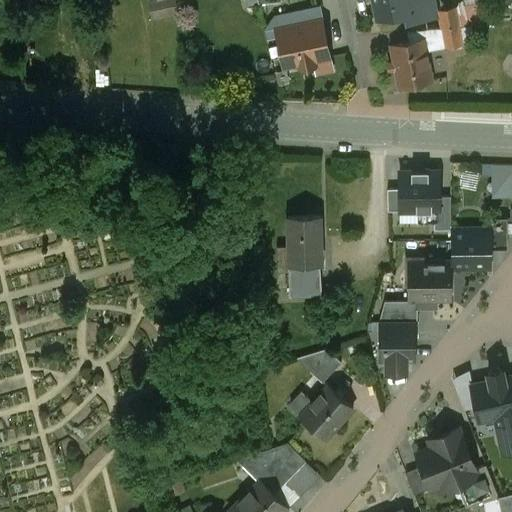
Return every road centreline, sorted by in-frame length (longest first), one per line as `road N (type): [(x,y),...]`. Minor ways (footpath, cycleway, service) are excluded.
road 1 (tertiary): [(0,106),(511,137)]
road 2 (residential): [(511,309),(492,309),(469,329),(322,511)]
